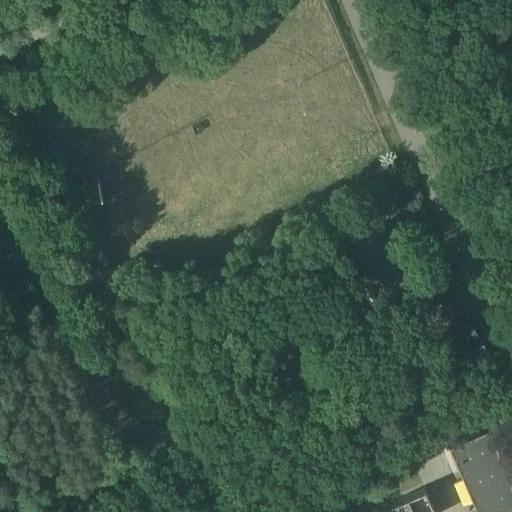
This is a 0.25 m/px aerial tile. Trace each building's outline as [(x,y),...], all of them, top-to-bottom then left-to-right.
[(0,242),(13,237),(5,220),(7,219),(0,203),(0,242)] [(382,308),(384,313),(405,303),(403,299),(414,294),(403,270),(398,272),(381,232),(385,229),(376,208),(344,223),(371,282),(363,285),(361,280),(263,325),(279,360),(377,316),(376,316),(375,311),(382,308)] [(433,374),(476,355),(471,342),(475,340),(477,336),(472,325),(469,324),(464,326),(461,320),(453,324),(418,339),(433,374)] [(511,481),(488,428),(478,433),(449,445),(474,505),(469,508),(471,511),(496,511),(511,505),(511,481)] [(434,511),(424,489),(392,502),(396,511),(434,511)]
